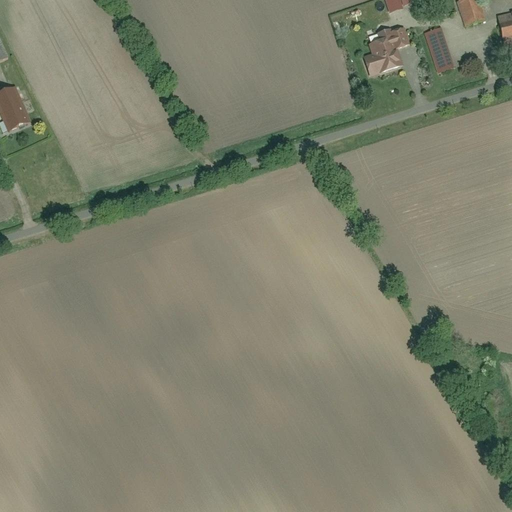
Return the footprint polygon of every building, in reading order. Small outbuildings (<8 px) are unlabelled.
[(455,0),(464,27),(486,21),(479,0),(455,0)] [(511,15),(499,18),(506,51),(511,49),(511,15)] [(387,35),(389,40),(370,46),(374,58),(365,61),(371,79),(401,70),(396,54),(411,49),(405,30),(387,35)] [(426,37),(439,73),(457,67),(445,31),(426,37)] [(0,62),(8,58),(0,41),(0,62)] [(19,91),(0,98),(0,117),(7,134),(32,124),(19,91)]
